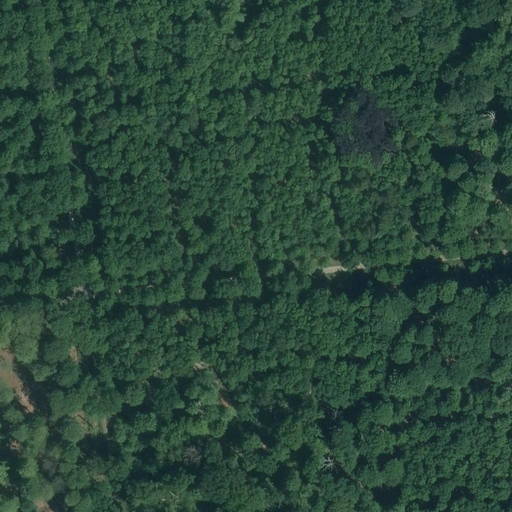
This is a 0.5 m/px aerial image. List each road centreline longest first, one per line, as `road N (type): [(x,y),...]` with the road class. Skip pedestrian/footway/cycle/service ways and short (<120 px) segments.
road 1 (track): [(83,292),(38,0)]
road 2 (track): [(329,273),(83,292)]
road 3 (track): [(116,511),(83,292)]
road 4 (track): [(511,254),(329,273)]
